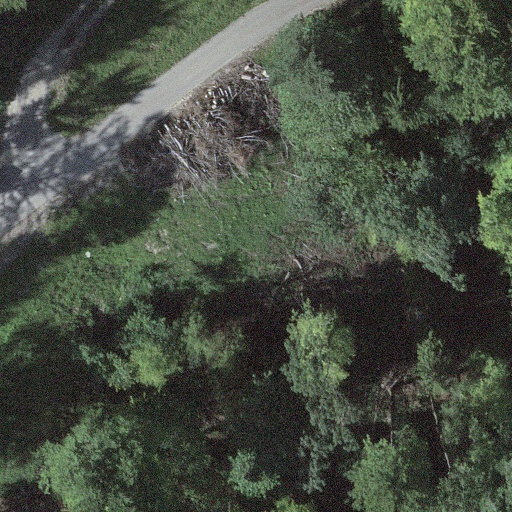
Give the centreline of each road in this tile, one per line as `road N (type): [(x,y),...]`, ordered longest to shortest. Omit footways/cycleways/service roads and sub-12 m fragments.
road 1 (unclassified): [(295,0),(0,219)]
road 2 (track): [(35,191),(29,102),(49,60),(97,0)]
